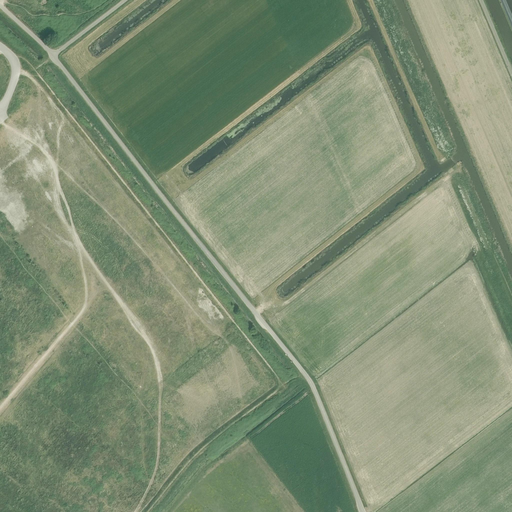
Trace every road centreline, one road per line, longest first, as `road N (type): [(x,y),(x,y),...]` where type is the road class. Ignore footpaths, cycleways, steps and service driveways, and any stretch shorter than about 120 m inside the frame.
road 1 (unclassified): [(363,511),(300,367),(52,53),(0,6)]
road 2 (track): [(0,409),(82,312),(86,293),(81,247),(0,122)]
